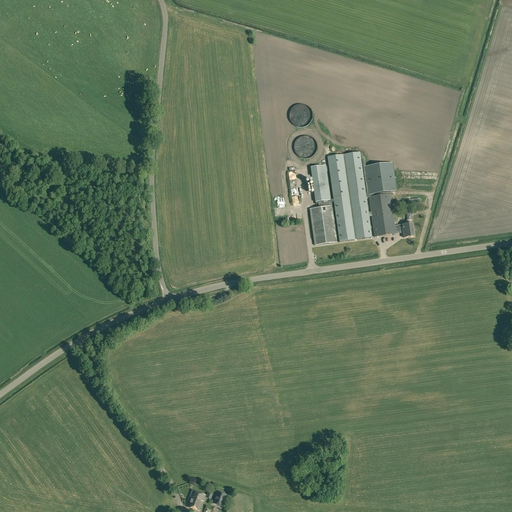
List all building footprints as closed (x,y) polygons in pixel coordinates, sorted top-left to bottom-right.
[(360,153),(327,157),(339,242),(372,237),(360,153)] [(393,163),(364,167),(368,195),(397,191),(393,163)] [(326,165),(310,167),(315,202),(331,200),(326,165)] [(390,195),(369,198),(375,237),(396,234),(395,233),(390,195)] [(331,206),(310,210),(315,246),(337,242),(331,206)] [(395,227),(395,233),(403,232),(404,238),(414,236),(413,224),(402,225),(402,226),(395,227)] [(203,502),(205,496),(192,491),(190,497),(191,498),(187,507),(199,511),(203,502)] [(227,495),(218,492),(213,504),(223,507),(227,495)]
